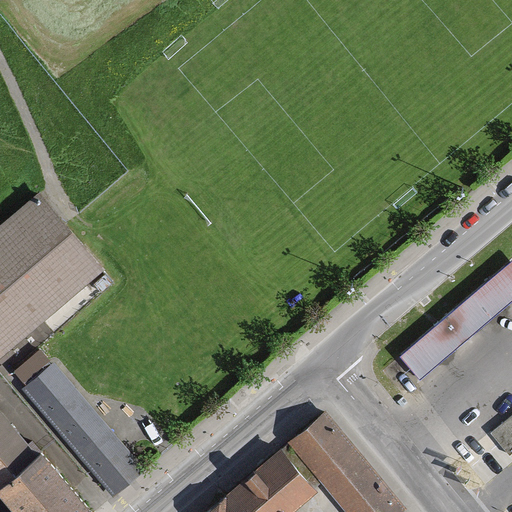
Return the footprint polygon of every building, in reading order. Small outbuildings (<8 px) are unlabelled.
[(0,352),(101,263),(35,189),(0,220),(0,352)] [(419,377),(511,297),(511,255),(398,353),(419,377)] [(53,358),(22,383),(107,486),(138,461),(53,358)] [(323,411),(204,511),(286,511),(324,480),(351,511),(394,511),(404,504),(323,411)] [(511,455),(511,413),(489,432),(510,457),(511,455)] [(29,451),(0,418),(0,494),(15,511),(85,511),(91,507),(35,446),(29,451)]
